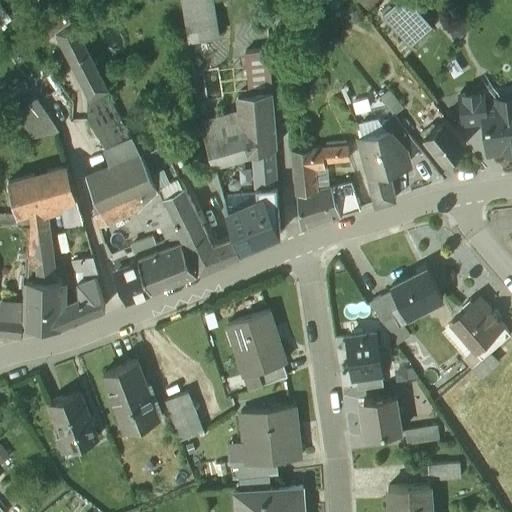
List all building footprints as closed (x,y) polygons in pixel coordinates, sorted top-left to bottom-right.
[(61,0),(60,0),(41,10),(53,32),(57,29),(71,19),(61,0)] [(211,0),(181,0),(188,41),(216,36),(211,0)] [(359,0),(369,9),(377,0),(359,0)] [(410,46),(432,26),(408,0),(401,0),(384,16),(410,46)] [(42,38),(29,18),(16,25),(30,46),(42,38)] [(71,19),(57,29),(90,95),(107,87),(72,18),(71,19)] [(250,93),(270,91),(266,50),(246,52),(250,93)] [(132,137),(107,87),(90,95),(87,118),(106,147),(132,137)] [(402,107),(388,90),(379,97),(393,114),(402,107)] [(239,112),(202,122),(213,163),(230,159),(250,153),(253,153),(273,147),(275,147),(270,91),(237,95),(239,112)] [(482,91),(461,93),(464,121),(484,119),(482,105),(484,104),(482,91)] [(37,98),(11,112),(32,137),(58,131),(37,98)] [(511,100),(484,104),(482,105),(484,119),(488,151),(501,150),(501,151),(511,150),(511,100)] [(406,131),(394,115),(388,119),(394,140),(396,138),(406,131)] [(445,118),(434,127),(431,124),(423,130),(426,133),(423,136),(443,161),(465,143),(445,118)] [(388,119),(374,123),(376,132),(377,131),(381,145),(394,143),(394,140),(388,119)] [(376,132),(360,135),(363,150),(381,147),(381,145),(377,131),(376,132)] [(418,146),(406,131),(396,138),(407,154),(418,146)] [(110,164),(141,151),(132,137),(106,147),(103,148),(110,164)] [(396,138),(394,140),(394,143),(381,145),(381,147),(387,167),(387,168),(410,163),(407,154),(396,138)] [(179,178),(162,144),(143,154),(159,188),(179,178)] [(347,145),(292,149),(296,194),(315,190),(314,169),(322,168),(322,161),(347,158),(347,145)] [(256,189),(276,187),(273,147),(253,153),(256,189)] [(381,147),(363,150),(367,173),(375,205),(394,199),(387,168),(387,167),(381,147)] [(141,151),(86,174),(98,200),(102,211),(104,211),(135,198),(159,188),(141,151)] [(67,164),(8,181),(17,214),(33,210),(43,207),(61,202),(76,197),(67,164)] [(196,214),(179,178),(159,188),(173,217),(176,223),(196,214)] [(350,182),(331,186),(340,216),(360,209),(350,182)] [(315,190),(296,194),(298,209),(300,229),(340,216),(331,186),(315,190)] [(263,197),(279,234),(276,187),(256,189),(257,200),(263,197)] [(159,188),(135,198),(148,227),(154,225),(160,222),(173,217),(159,188)] [(224,194),(229,210),(256,199),(255,191),(224,194)] [(76,197),(61,202),(65,225),(78,221),(75,209),(79,207),(76,197)] [(279,234),(263,197),(257,200),(226,212),(234,238),(239,252),(279,234)] [(104,211),(102,211),(98,200),(93,202),(95,212),(99,226),(109,222),(104,211)] [(43,207),(33,210),(28,278),(53,278),(43,207)] [(196,214),(176,223),(184,239),(199,271),(240,256),(239,252),(234,238),(212,247),(196,214)] [(157,249),(138,257),(138,259),(149,289),(149,290),(196,271),(182,240),(184,239),(176,223),(173,217),(160,222),(168,240),(160,243),(162,248),(157,249)] [(154,242),(135,250),(138,257),(157,249),(154,242)] [(88,249),(79,252),(80,258),(71,261),(77,283),(95,275),(88,249)] [(138,259),(117,269),(127,298),(149,289),(138,259)] [(427,269),(392,287),(393,290),(399,300),(407,316),(442,298),(427,269)] [(95,275),(77,283),(79,301),(66,306),(66,305),(61,305),(61,311),(59,325),(104,307),(95,275)] [(28,278),(26,278),(25,325),(57,326),(59,325),(61,311),(61,305),(61,294),(62,279),(53,278),(28,278)] [(393,290),(383,295),(388,306),(399,300),(393,290)] [(383,295),(370,302),(390,332),(399,327),(388,306),(383,295)] [(479,297),(452,321),(453,323),(454,322),(463,332),(462,333),(474,347),(476,349),(502,326),(503,325),(479,297)] [(23,302),(15,301),(14,309),(13,310),(12,316),(22,318),(23,302)] [(268,309),(227,323),(248,389),(261,385),(257,371),(282,363),(285,361),(268,309)] [(12,316),(0,315),(0,316),(0,329),(22,333),(22,318),(12,316)] [(502,326),(476,349),(474,347),(472,349),(481,360),(510,335),(502,326)] [(375,332),(347,336),(353,376),(381,372),(375,332)] [(472,349),(463,357),(472,368),(481,360),(472,349)] [(136,361),(102,374),(124,431),(158,418),(136,361)] [(282,363),(257,371),(261,385),(286,377),(282,363)] [(176,395),(169,378),(158,382),(164,399),(176,395)] [(79,391),(50,402),(62,433),(56,435),(62,449),(96,436),(79,391)] [(176,395),(164,399),(180,439),(191,434),(203,430),(187,391),(176,395)] [(396,396),(364,400),(366,414),(362,415),(366,436),(401,431),(396,396)] [(293,404),(242,410),(247,456),(248,463),(276,459),(300,456),(293,404)] [(437,425),(406,429),(409,443),(439,439),(437,425)] [(191,434),(180,439),(183,447),(194,442),(191,434)] [(0,443),(0,462),(1,464),(18,452),(8,438),(0,443)] [(247,456),(231,458),(234,478),(278,473),(276,459),(248,463),(247,456)] [(459,462),(427,464),(428,479),(460,477),(459,462)] [(431,511),(430,483),(388,486),(389,511),(431,511)] [(303,511),(302,486),(280,488),(280,487),(270,488),(233,491),(235,510),(241,510),(240,511),(303,511)]
